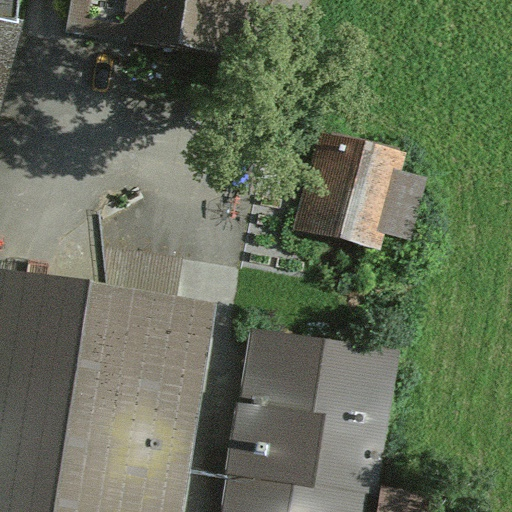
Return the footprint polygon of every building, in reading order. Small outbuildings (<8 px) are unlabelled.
[(242,0),(78,0),(74,36),(236,55),(242,0)] [(0,65),(9,28),(0,25),(0,65)] [(287,217),(392,242),(405,188),(300,163),(287,217)] [(167,511),(198,316),(0,284),(0,511),(167,511)] [(342,511),(363,358),(243,342),(220,511),(342,511)] [(437,511),(439,505),(382,495),(379,511),(437,511)]
